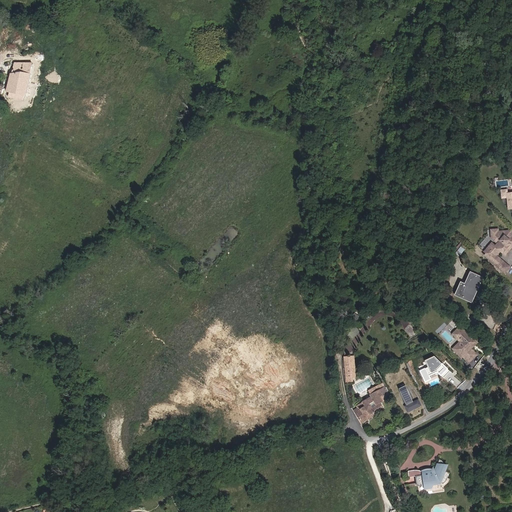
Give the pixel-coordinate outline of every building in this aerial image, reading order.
[(14,64),(11,74),(29,75),(32,64),(30,64),(29,61),(18,60),(18,64),(14,64)] [(25,96),(29,75),(11,74),(7,92),(9,93),(8,97),(23,100),(24,96),(25,96)] [(484,256),(494,265),(499,259),(496,256),(500,251),(505,255),(507,253),(504,251),(508,247),(510,249),(511,247),(511,237),(510,231),(499,233),(500,241),(497,244),(495,246),(491,251),(487,248),(484,252),(486,253),(484,256)] [(491,238),(497,244),(500,241),(499,233),(497,233),(497,231),(491,232),(491,238)] [(467,246),(461,241),(453,250),(459,255),(467,246)] [(503,262),(499,259),(494,265),(498,268),(503,262)] [(466,286),(463,284),(458,295),(472,302),(482,279),(472,274),(466,286)] [(451,333),(454,336),(463,327),(460,325),(451,333)] [(355,327),(346,337),(351,341),(360,331),(355,327)] [(463,327),(454,336),(459,341),(452,348),(461,357),(462,357),(467,362),(476,353),(471,348),(477,342),(463,327)] [(350,353),(343,354),(346,381),(353,381),(350,353)] [(449,371),(434,357),(426,361),(428,367),(425,369),(423,365),(418,367),(425,382),(430,379),(428,376),(437,371),(443,377),(449,371)] [(355,413),(361,424),(376,415),(375,414),(385,408),(381,402),(390,396),(382,382),(368,390),(369,393),(366,394),(368,398),(356,406),(359,410),(355,413)] [(413,401),(406,386),(400,389),(400,390),(402,396),(403,398),(405,397),(408,404),(404,405),(407,411),(421,404),(418,398),(413,401)] [(421,475),(419,475),(413,476),(415,485),(422,484),(423,489),(429,488),(430,485),(436,484),(439,485),(442,482),(444,479),(439,477),(444,466),(440,464),(440,463),(440,462),(440,461),(439,460),(438,460),(437,460),(433,471),(430,472),(421,473),(421,475)]
